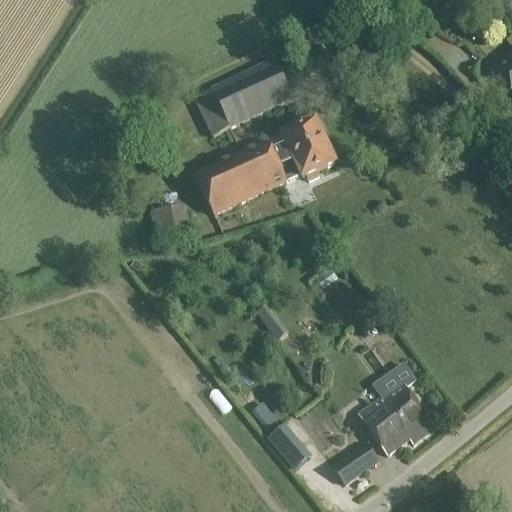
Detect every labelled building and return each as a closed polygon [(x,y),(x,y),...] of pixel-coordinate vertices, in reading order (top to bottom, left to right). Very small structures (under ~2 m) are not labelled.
[(511,89),(511,55),(496,69),(511,89)] [(297,101),(278,62),(198,100),(216,139),(297,101)] [(336,167),(316,123),(282,138),(282,139),(196,178),(214,218),(301,178),(303,183),(306,181),(309,186),(320,180),(318,176),(336,167)] [(193,241),(186,208),(152,216),(159,249),(193,241)] [(289,336),(268,307),(256,316),(277,344),(289,336)] [(436,432),(404,386),(358,418),(387,459),(410,444),(413,448),(436,432)] [(263,406),(252,415),(266,432),(277,424),(263,406)] [(224,426),(185,454),(199,473),(238,445),(224,426)] [(284,441),(276,448),(290,462),(297,455),(284,441)] [(367,474),(355,456),(333,471),(345,489),(367,474)]
